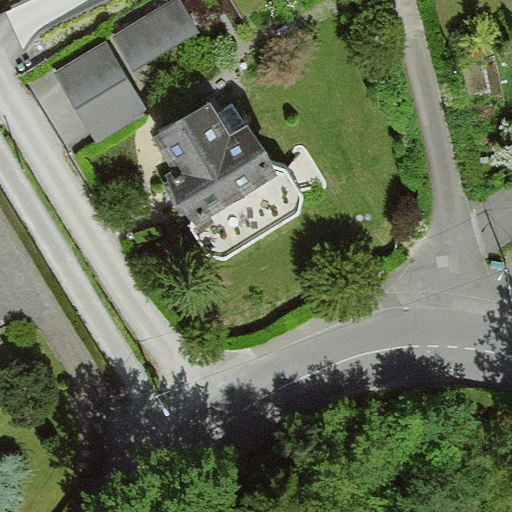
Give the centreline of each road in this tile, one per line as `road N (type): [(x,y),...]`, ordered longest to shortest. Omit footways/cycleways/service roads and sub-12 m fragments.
road 1 (residential): [(0,76),(225,432)]
road 2 (residential): [(225,432),(267,402),(388,352),(481,354)]
road 3 (residential): [(398,0),(458,256)]
